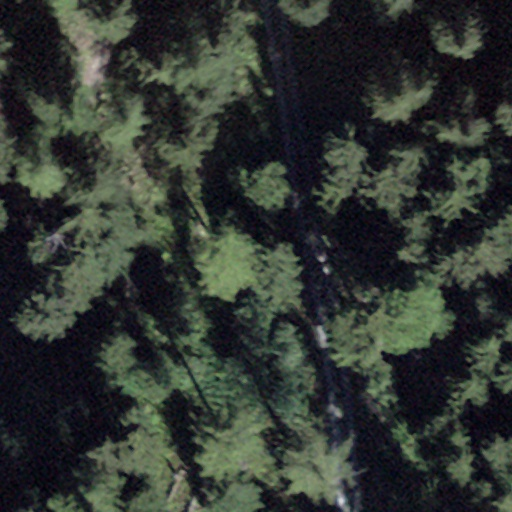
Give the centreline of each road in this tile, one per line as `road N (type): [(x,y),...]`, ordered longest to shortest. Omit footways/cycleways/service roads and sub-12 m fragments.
road 1 (track): [(334,511),(261,80),(256,0)]
road 2 (track): [(0,299),(126,0)]
